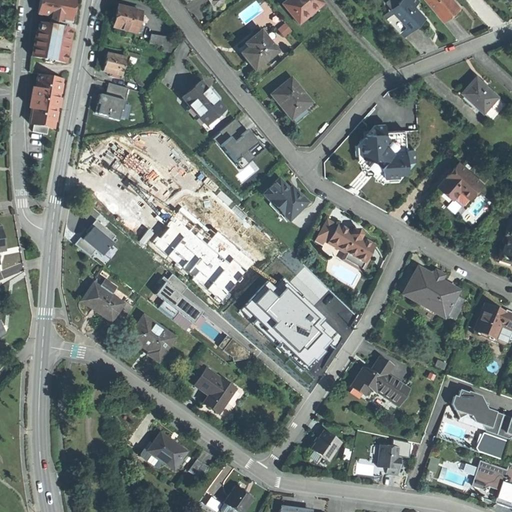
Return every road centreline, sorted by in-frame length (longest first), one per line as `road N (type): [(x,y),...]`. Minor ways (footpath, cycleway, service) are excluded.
road 1 (residential): [(407,234),(369,316),(262,475)]
road 2 (residential): [(41,350),(106,364),(262,475)]
road 3 (secondary): [(94,0),(53,231)]
road 4 (residential): [(170,0),(305,171)]
road 5 (residential): [(305,171),(372,92),(470,47)]
road 6 (residential): [(262,475),(468,511)]
road 7 (secondary): [(41,350),(39,458),(48,511)]
road 8 (residential): [(53,231),(34,226),(21,202),(19,93)]
road 9 (residential): [(305,171),(407,234)]
